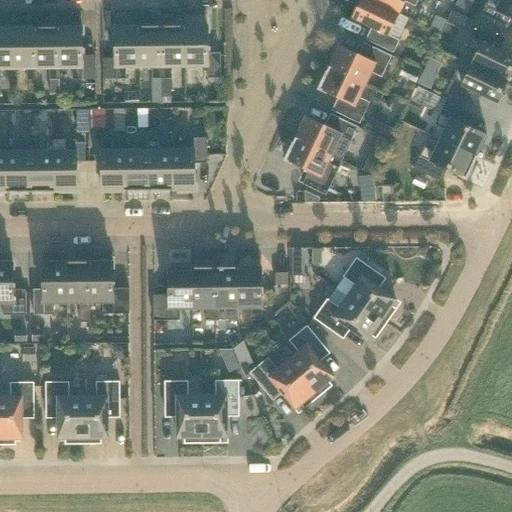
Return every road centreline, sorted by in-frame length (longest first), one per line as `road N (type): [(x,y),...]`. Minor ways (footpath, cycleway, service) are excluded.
road 1 (unclassified): [(269,506),(412,372),(491,236)]
road 2 (unclassified): [(0,485),(239,482),(269,506)]
road 3 (residential): [(491,236),(439,221),(217,218)]
road 4 (residential): [(217,218),(262,104),(320,0)]
road 5 (residential): [(217,218),(184,226),(0,227)]
road 6 (track): [(511,467),(435,455),(372,511)]
